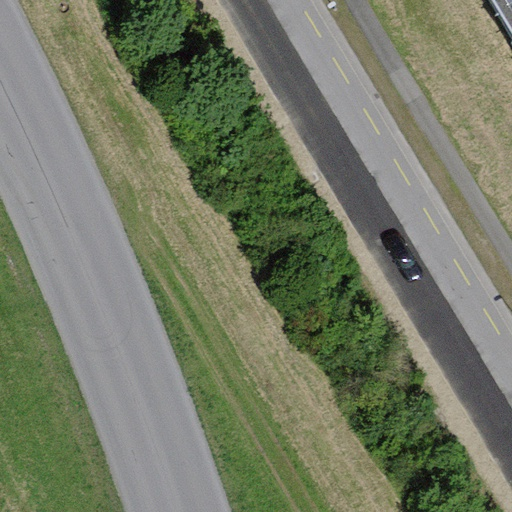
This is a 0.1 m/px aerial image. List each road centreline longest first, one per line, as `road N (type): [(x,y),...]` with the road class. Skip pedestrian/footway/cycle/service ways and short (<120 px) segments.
road 1 (secondary): [(511,411),(264,0)]
road 2 (unclassified): [(176,511),(96,295),(0,80)]
